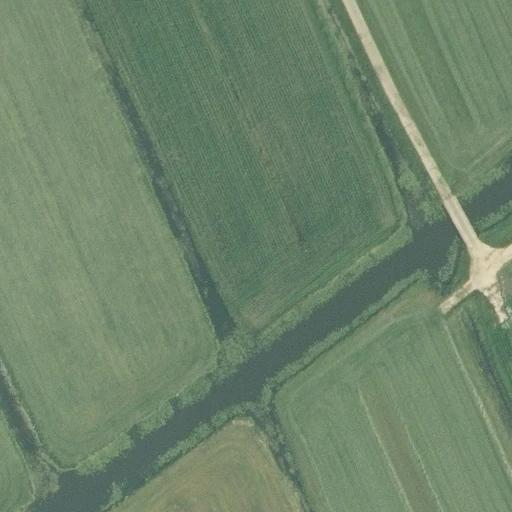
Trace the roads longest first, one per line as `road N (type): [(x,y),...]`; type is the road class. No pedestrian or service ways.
road 1 (track): [(347,0),(490,260),(511,324)]
road 2 (track): [(468,436),(433,322),(511,246)]
